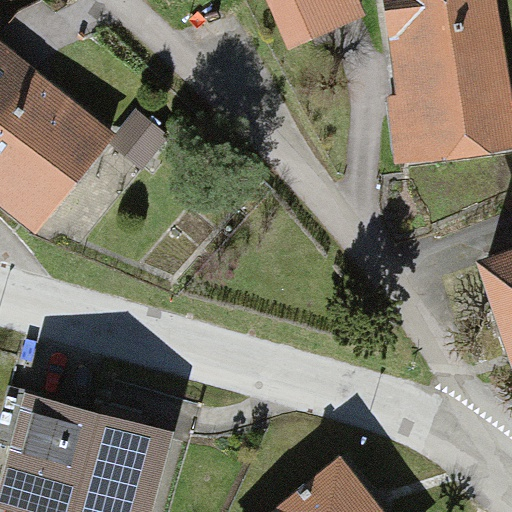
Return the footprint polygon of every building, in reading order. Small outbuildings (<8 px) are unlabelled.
[(345,0),(258,0),(277,61),(357,36),(345,0)] [(511,98),(497,0),(372,0),(397,166),(511,148),(511,98)] [(94,145),(0,71),(0,206),(28,228),(94,145)] [(511,258),(486,268),(511,346),(511,258)] [(0,458),(0,511),(140,511),(159,437),(13,403),(0,458)] [(366,511),(330,462),(262,511),(366,511)]
